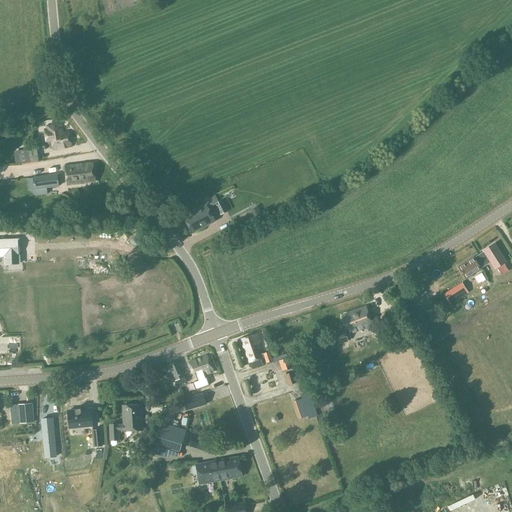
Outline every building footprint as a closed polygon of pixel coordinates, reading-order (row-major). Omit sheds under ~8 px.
[(44,130),(47,142),(53,141),(54,150),(72,146),(69,132),(63,133),(62,124),(46,127),(46,130),(44,130)] [(37,148),(14,152),(16,165),(39,162),(37,148)] [(93,162),(65,166),(68,185),(96,181),(93,162)] [(58,174),(33,178),(27,179),(28,191),(36,190),(36,196),(48,195),(47,188),(59,187),(58,174)] [(229,211),(223,200),(215,204),(221,215),(229,211)] [(216,221),(208,205),(185,216),(193,233),(216,221)] [(255,219),(262,216),(257,206),(251,210),(255,219)] [(19,240),(0,240),(0,256),(5,257),(5,264),(20,264),(19,240)] [(503,257),(511,252),(506,241),(497,247),(503,257)] [(481,269),(488,264),(481,254),(474,258),(460,267),(467,279),(481,269)] [(433,279),(437,288),(457,278),(452,268),(433,279)] [(445,294),(451,303),(468,293),(462,284),(445,294)] [(399,294),(390,298),(397,314),(407,309),(399,294)] [(367,307),(345,316),(352,333),(374,325),(367,307)] [(332,345),(349,342),(347,332),(330,335),(332,345)] [(270,351),(262,354),(258,343),(260,342),(258,334),(242,339),(250,362),(261,358),(261,359),(265,358),(267,364),(274,361),(270,351)] [(187,375),(194,373),(195,377),(204,373),(205,375),(214,371),(208,356),(190,363),(192,367),(185,369),(187,375)] [(280,360),(282,370),(292,367),(289,358),(280,360)] [(187,382),(185,377),(179,362),(170,366),(176,380),(175,381),(178,386),(187,382)] [(285,375),(288,386),(297,383),(294,372),(285,375)] [(203,394),(184,400),(187,410),(206,404),(203,394)] [(309,416),(303,399),(296,401),(302,418),(309,416)] [(31,403),(19,405),(20,424),(33,423),(31,403)] [(119,431),(143,430),(142,405),(123,406),(124,425),(118,425),(118,424),(110,425),(110,441),(120,440),(119,431)] [(174,409),(164,407),(162,418),(164,419),(163,424),(173,426),(176,414),(173,414),(174,409)] [(95,430),(93,413),(70,416),(73,433),(92,430),(95,430)] [(56,457),(52,419),(42,420),(45,458),(56,457)] [(186,431),(160,423),(154,444),(180,451),(186,431)] [(95,430),(92,430),(93,447),(103,446),(102,429),(95,430)] [(192,430),(187,446),(204,452),(210,436),(192,430)] [(196,465),(199,484),(243,477),(240,458),(196,465)]
